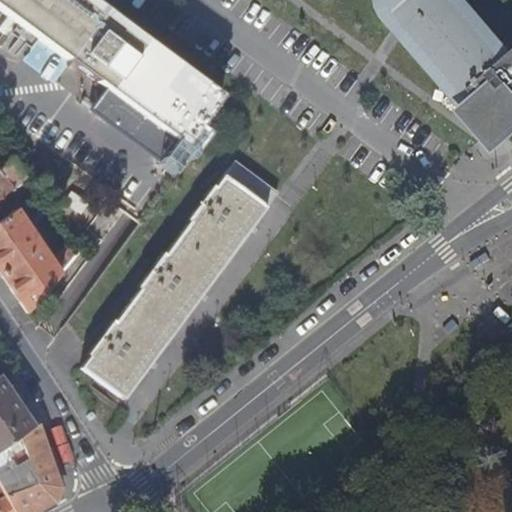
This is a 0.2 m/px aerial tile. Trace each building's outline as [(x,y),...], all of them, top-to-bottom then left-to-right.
[(0,0),(0,9),(184,147),(221,96),(216,92),(92,0),(0,0)] [(366,0),(364,6),(382,31),(405,55),(436,95),(455,99),(449,120),(487,161),(511,139),(511,53),(503,60),(473,15),(455,0),(366,0)] [(12,188),(24,177),(11,160),(0,168),(0,198),(13,188),(12,188)] [(123,401),(276,195),(234,163),(214,188),(212,187),(187,221),(189,223),(164,256),(162,255),(136,289),(139,290),(114,323),(112,322),(86,357),(88,359),(79,369),(123,401)] [(0,222),(0,275),(26,314),(76,255),(66,244),(49,260),(17,209),(0,222)] [(32,431),(0,383),(0,452),(19,440),(32,431)] [(19,440),(23,449),(28,461),(0,475),(0,487),(3,492),(6,498),(14,511),(38,511),(55,503),(61,489),(38,427),(32,431),(19,440)] [(0,463),(23,449),(19,440),(0,452),(0,463)] [(23,449),(0,463),(0,475),(28,461),(23,449)] [(14,511),(6,498),(0,501),(0,511),(14,511)]
